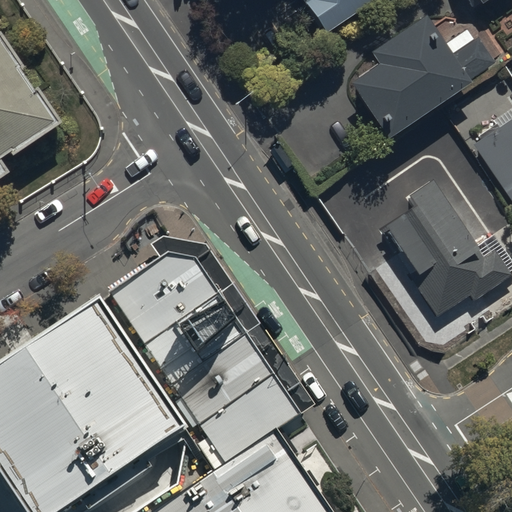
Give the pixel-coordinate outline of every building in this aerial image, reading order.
[(379,0),(264,0),(270,7),(281,0),(307,0),(328,33),(379,0)] [(459,0),(470,16),(477,11),(482,17),(505,0),(459,0)] [(351,96),(387,152),(471,96),(466,89),(495,70),(478,44),(473,47),(466,37),(442,53),(426,28),(370,66),(378,78),(351,96)] [(0,167),(63,125),(1,35),(0,35),(0,167)] [(511,125),(473,151),(511,209),(511,125)] [(511,269),(491,240),(474,252),(431,190),(434,188),(408,153),(382,172),(386,177),(353,200),(382,241),(383,240),(412,281),(409,284),(436,322),(467,300),(472,307),(511,276),(511,269)] [(303,419),(198,263),(163,259),(111,293),(199,435),(218,475),(281,435),(303,419)] [(74,511),(199,435),(111,293),(0,372),(0,465),(29,511),(74,511)] [(328,511),(281,435),(218,475),(167,511),(328,511)]
